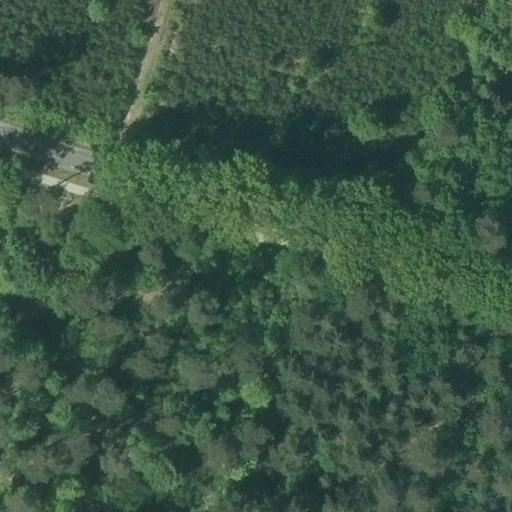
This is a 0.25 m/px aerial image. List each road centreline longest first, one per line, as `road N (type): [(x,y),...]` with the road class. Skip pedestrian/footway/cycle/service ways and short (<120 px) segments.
road 1 (secondary): [(511,273),(114,172),(0,134)]
road 2 (track): [(162,0),(106,200)]
